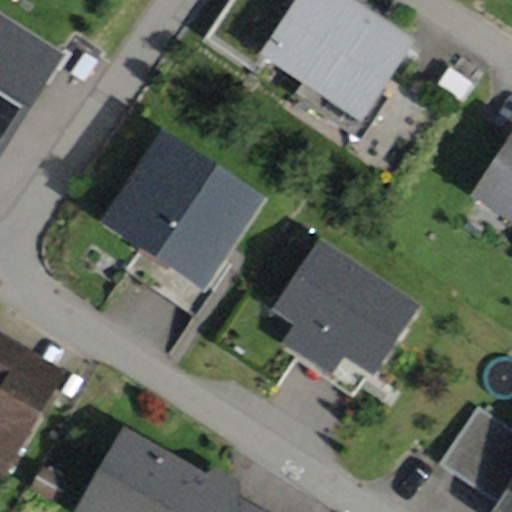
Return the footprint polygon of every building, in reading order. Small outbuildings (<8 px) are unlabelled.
[(261,77),(269,65),(365,128),(420,44),(352,0),(234,0),(207,41),(261,77)] [(269,201),(164,132),(101,227),(206,296),(269,201)] [(511,138),(470,202),(511,230),(511,138)] [(423,308),(322,241),(273,313),(295,328),(282,346),(354,395),(369,373),(376,378),(423,308)] [(0,394),(2,396),(0,399),(0,470),(6,474),(66,371),(0,332),(0,394)] [(496,508),(493,511),(511,511),(511,426),(480,405),(437,469),(496,508)] [(208,480),(125,433),(79,511),(263,511),(234,495),(239,486),(213,472),(208,480)]
